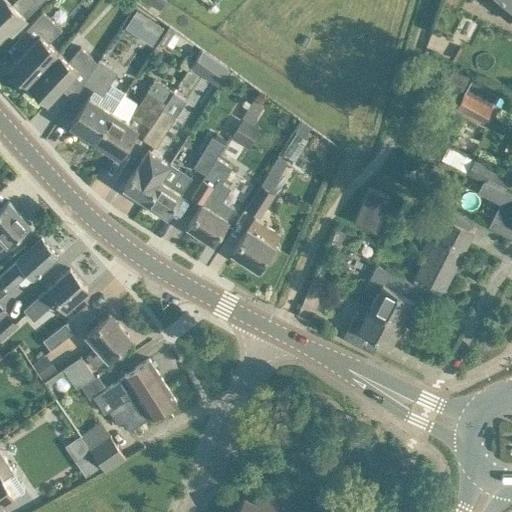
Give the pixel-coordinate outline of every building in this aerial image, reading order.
[(0,0),(0,34),(8,27),(11,31),(26,17),(39,5),(38,4),(42,0),(14,0),(13,2),(11,0),(0,0)] [(484,0),(495,9),(502,0),(484,0)] [(147,31),(154,14),(142,9),(134,25),(147,31)] [(28,46),(9,65),(12,67),(9,70),(23,83),(25,80),(28,82),(58,50),(49,41),(61,28),(43,10),(18,37),(28,46)] [(168,25),(157,41),(165,46),(173,33),(175,30),(168,25)] [(186,38),(182,43),(197,53),(200,48),(201,47),(186,37),(186,38)] [(58,50),(28,82),(31,85),(28,88),(41,100),(44,97),(47,100),(65,80),(77,92),(84,82),(97,61),(96,61),(81,46),(68,60),(58,50)] [(202,49),(191,65),(218,84),(229,68),(202,49)] [(187,54),(180,65),(187,70),(194,59),(193,59),(187,54)] [(97,61),(84,82),(94,88),(102,93),(110,81),(117,70),(98,58),(96,61),(97,61)] [(471,78),(458,105),(484,118),(497,91),(471,78)] [(114,110),(94,139),(118,155),(129,138),(137,125),(141,119),(150,125),(162,107),(173,91),(156,79),(148,91),(141,102),(126,91),(114,110)] [(89,95),(70,123),(94,139),(114,110),(90,94),(89,94),(89,95)] [(251,100),(241,117),(250,122),(251,123),(262,107),(251,100)] [(150,125),(143,136),(156,145),(175,116),(162,107),(150,125)] [(204,108),(189,131),(200,137),(214,115),(204,108)] [(241,117),(230,136),(238,141),(250,122),(241,117)] [(412,128),(408,143),(417,148),(428,137),(412,128)] [(204,148),(193,164),(196,167),(206,173),(207,173),(217,157),(225,144),(212,135),(204,148)] [(306,162),(312,140),(299,137),(294,159),(306,162)] [(135,169),(124,185),(146,200),(170,162),(159,155),(148,148),(135,169)] [(261,181),(247,204),(262,213),(276,190),(284,176),(280,173),(286,163),(276,156),(261,181)] [(202,201),(187,224),(213,241),(234,207),(223,200),(231,187),(222,180),(232,166),(217,157),(207,173),(206,173),(202,178),(213,185),(203,202),(202,201)] [(475,157),(468,171),(484,179),(503,188),(504,186),(509,175),(475,157)] [(170,162),(146,200),(167,214),(178,197),(190,178),(192,176),(170,162)] [(484,179),(479,189),(501,200),(489,224),(511,235),(511,190),(504,186),(503,188),(484,179)] [(368,186),(354,221),(376,230),(390,195),(368,186)] [(0,247),(29,221),(8,199),(0,206),(0,247)] [(426,254),(412,281),(419,285),(422,278),(443,288),(473,230),(455,221),(441,213),(435,226),(439,229),(426,254)] [(243,234),(232,250),(257,267),(263,258),(271,262),(280,248),(274,244),(281,234),(264,223),(254,216),(243,234)] [(336,229),(331,243),(340,247),(346,232),(336,229)] [(0,294),(27,271),(33,277),(43,268),(58,255),(42,237),(27,250),(0,273),(0,294)] [(367,283),(366,285),(368,286),(378,291),(371,304),(371,305),(401,321),(411,301),(419,285),(412,281),(376,263),(368,281),(367,283)] [(66,306),(72,300),(87,287),(70,267),(24,307),(34,318),(58,297),(66,306)] [(308,312),(323,318),(335,288),(320,282),(308,312)] [(75,332),(95,315),(86,304),(66,321),(75,332)] [(352,318),(343,336),(373,352),(379,339),(389,344),(393,336),(398,336),(403,327),(400,322),(401,321),(371,305),(364,319),(354,314),(352,318)] [(0,316),(0,338),(16,325),(5,312),(0,316)] [(95,367),(116,349),(130,336),(110,312),(86,333),(97,346),(86,356),(95,367)] [(314,314),(310,321),(319,325),(322,318),(314,314)] [(65,321),(55,328),(63,338),(72,330),(65,321)] [(46,354),(35,362),(46,376),(57,368),(46,354)] [(81,385),(95,375),(81,355),(63,367),(74,384),(77,387),(81,385)] [(158,390),(165,385),(146,359),(124,375),(106,388),(97,373),(95,375),(81,385),(90,399),(94,396),(96,399),(106,413),(113,407),(151,381),(158,390)] [(177,400),(165,385),(158,390),(151,381),(113,407),(129,430),(151,416),(152,417),(177,400)] [(103,469),(104,471),(124,457),(110,435),(89,449),(90,450),(100,465),(103,469)] [(0,505),(6,501),(15,496),(24,490),(25,488),(14,471),(0,450),(0,505)] [(90,450),(75,460),(85,475),(100,465),(90,450)] [(298,511),(300,509),(273,495),(261,489),(255,501),(245,495),(236,511),(298,511)]
